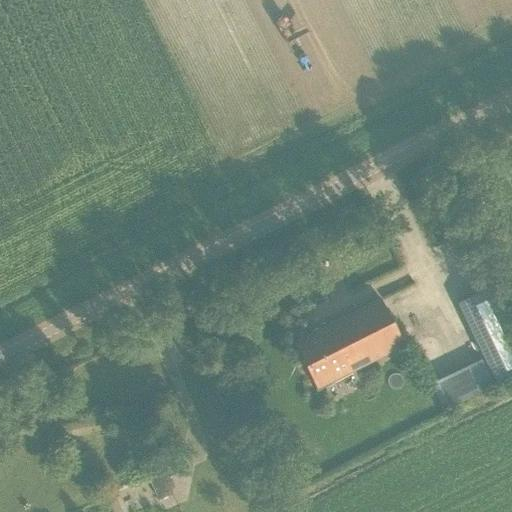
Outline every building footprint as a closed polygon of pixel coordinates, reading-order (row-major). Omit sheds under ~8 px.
[(457,304),(496,384),(511,377),(511,320),(495,286),(457,304)] [(296,343),(318,390),(404,347),(382,301),(296,343)] [(495,387),(482,361),(431,385),(445,411),(495,387)] [(192,438),(199,455),(212,450),(205,433),(192,438)] [(151,511),(173,511),(181,510),(169,475),(101,499),(105,511),(121,511),(148,503),(151,511)]
